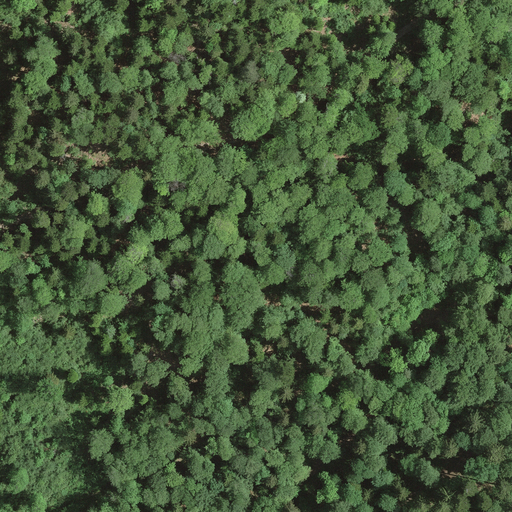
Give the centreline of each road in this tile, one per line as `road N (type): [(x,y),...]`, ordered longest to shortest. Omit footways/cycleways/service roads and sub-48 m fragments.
road 1 (track): [(470,0),(322,84),(272,125),(146,160),(0,226)]
road 2 (track): [(42,511),(449,322)]
road 3 (track): [(511,231),(390,397),(275,511)]
road 4 (track): [(395,511),(459,464),(511,371)]
